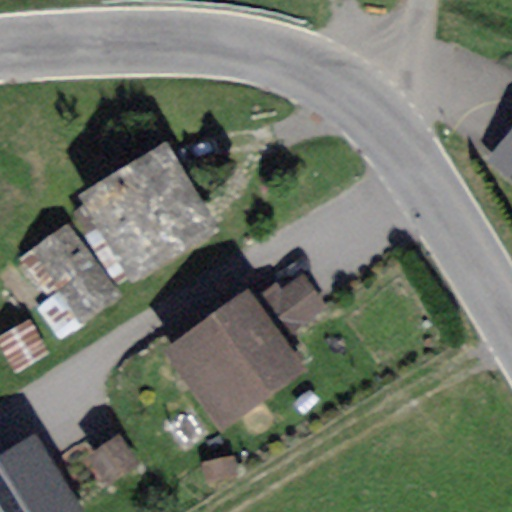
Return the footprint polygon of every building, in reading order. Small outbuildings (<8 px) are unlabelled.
[(176,155),(99,209),(151,282),(228,229),(176,155)] [(59,343),(125,303),(84,235),(0,285),(0,290),(17,318),(37,307),(59,343)] [(296,275),(177,365),(240,448),(331,378),(305,344),(333,323),(296,275)] [(35,327),(2,342),(18,378),(51,362),(35,327)] [(0,511),(70,511),(31,448),(0,467),(0,511)]
